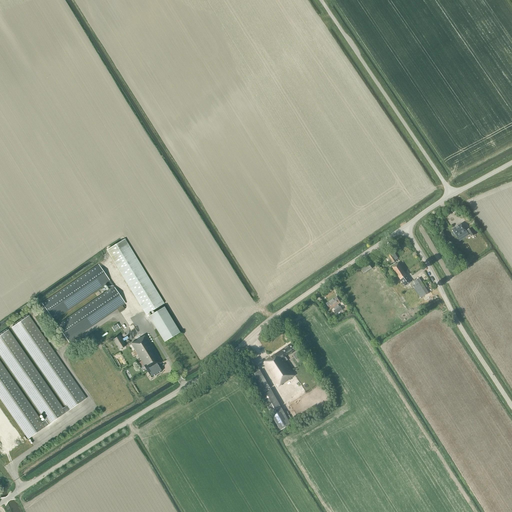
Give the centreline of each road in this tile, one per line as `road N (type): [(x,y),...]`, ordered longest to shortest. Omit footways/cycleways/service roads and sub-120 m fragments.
road 1 (unclassified): [(0,504),(203,377),(327,276),(405,227)]
road 2 (unclassified): [(452,194),(321,0)]
road 3 (unclassified): [(511,402),(405,227)]
